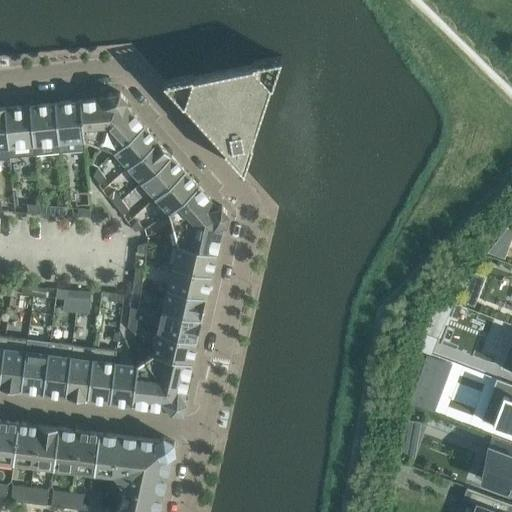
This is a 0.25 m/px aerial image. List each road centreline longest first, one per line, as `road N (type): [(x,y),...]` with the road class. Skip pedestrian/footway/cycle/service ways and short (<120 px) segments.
road 1 (residential): [(0,79),(119,69),(258,209),(210,435)]
road 2 (residential): [(0,407),(210,435)]
